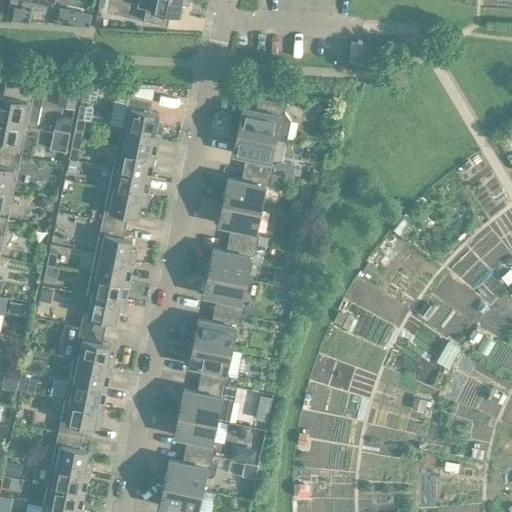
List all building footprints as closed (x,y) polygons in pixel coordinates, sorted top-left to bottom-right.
[(146,0),(143,20),(166,25),(169,13),(178,15),(180,4),(186,5),(187,0),(146,0)] [(11,22),(27,23),(30,10),(14,7),(11,22)] [(361,43),(361,41),(356,40),(356,43),(349,42),(348,62),(360,62),(362,43),(361,43)] [(0,117),(26,122),(36,124),(43,91),(10,84),(8,96),(0,94),(0,117)] [(59,85),(57,96),(75,99),(77,89),(59,85)] [(83,95),(94,97),(96,86),(84,86),(83,95)] [(158,135),(157,135),(159,136),(162,125),(155,124),(157,113),(149,111),(151,100),(127,95),(120,127),(158,135)] [(274,137),(286,140),(290,120),(283,112),(285,103),(257,97),(254,109),(241,106),(236,130),(274,137)] [(77,110),(76,118),(89,120),(91,113),(77,110)] [(24,134),(26,122),(0,117),(0,151),(19,156),(29,158),(33,135),(24,134)] [(76,118),(72,138),(81,140),(85,120),(76,118)] [(158,135),(120,127),(116,147),(153,155),(157,135),(158,135)] [(242,167),(271,173),(272,165),(272,164),(270,161),(269,160),(274,137),(236,130),(232,153),(244,156),(242,167)] [(76,160),(81,140),(72,138),(68,159),(76,160)] [(112,168),(149,176),(153,155),(116,147),(112,168)] [(0,151),(0,186),(12,189),(19,156),(0,151)] [(272,165),(271,173),(279,175),(281,167),(272,165)] [(271,173),(242,167),(240,179),(227,177),(222,200),(259,208),(264,185),(265,185),(269,183),(271,173)] [(149,176),(112,168),(107,188),(145,196),(145,195),(149,176)] [(0,221),(5,223),(12,189),(0,186),(0,221)] [(147,196),(145,195),(145,196),(107,188),(101,221),(125,226),(127,214),(136,216),(138,205),(145,206),(147,196)] [(53,199),(41,197),(40,204),(44,211),(51,211),(53,199)] [(227,238),(256,244),(258,235),(255,231),(254,231),(259,208),(222,200),(217,223),(230,226),(227,238)] [(101,221),(94,253),(131,261),(133,262),(135,251),(129,250),(131,238),(122,237),(125,226),(101,221)] [(7,248),(22,250),(23,232),(8,231),(7,248)] [(256,244),(266,246),(268,237),(258,235),(256,244)] [(254,253),(256,244),(227,238),(225,250),(212,247),(207,271),(244,278),(249,255),(250,255),(254,253)] [(46,264),(54,266),(56,254),(48,252),(46,264)] [(94,253),(90,273),(127,281),(131,261),(94,253)] [(57,267),(45,265),(42,279),(54,282),(57,267)] [(213,308),(241,314),(243,305),(241,302),(240,301),(244,278),(207,271),(202,294),(215,297),(213,308)] [(85,294),(90,295),(123,301),(127,281),(90,273),(85,294)] [(294,288),(297,275),(289,273),(286,287),(294,288)] [(52,292),(40,289),(37,299),(49,302),(52,292)] [(81,313),(79,326),(103,331),(105,320),(114,322),(116,310),(123,312),(125,301),(123,301),(90,295),(86,314),(81,313)] [(255,317),(257,308),(244,305),(242,314),(255,317)] [(241,314),(213,308),(210,320),(197,318),(192,341),(230,349),(234,326),(236,326),(239,324),(241,314)] [(110,366),(110,367),(112,367),(114,357),(107,355),(109,344),(101,342),(103,331),(79,326),(72,358),(110,366)] [(198,379),(227,385),(228,376),(226,372),(225,372),(230,349),(192,341),(187,364),(200,367),(198,379)] [(20,369),(28,371),(31,359),(23,357),(20,369)] [(72,358),(68,379),(105,386),(110,367),(110,366),(72,358)] [(26,383),(28,371),(20,369),(19,369),(18,373),(19,373),(18,381),(26,383)] [(68,379),(64,399),(101,407),(101,406),(105,386),(68,379)] [(183,388),(178,412),(215,419),(228,422),(236,387),(227,385),(198,379),(196,391),(183,388)] [(103,407),(101,406),(101,407),(64,399),(57,431),(81,436),(83,425),(92,427),(94,416),(101,417),(103,407)] [(215,419),(178,412),(173,435),(186,438),(183,450),(212,455),(214,446),(211,443),(210,442),(215,419)] [(79,448),(81,436),(57,431),(50,464),(88,471),(87,472),(89,472),(92,462),(85,461),(87,449),(79,448)] [(212,455),(183,450),(181,461),(168,459),(163,482),(200,490),(203,478),(209,479),(213,476),(216,463),(210,462),(212,455)] [(20,477),(22,464),(6,461),(3,474),(20,477)] [(254,479),(257,465),(243,462),(241,476),(254,479)] [(50,464),(46,484),(83,492),(87,472),(88,471),(50,464)] [(0,487),(9,489),(11,478),(3,477),(0,487)] [(170,511),(195,511),(200,490),(163,482),(158,506),(171,508),(170,511)] [(46,484),(42,505),(78,511),(79,511),(83,492),(46,484)]
